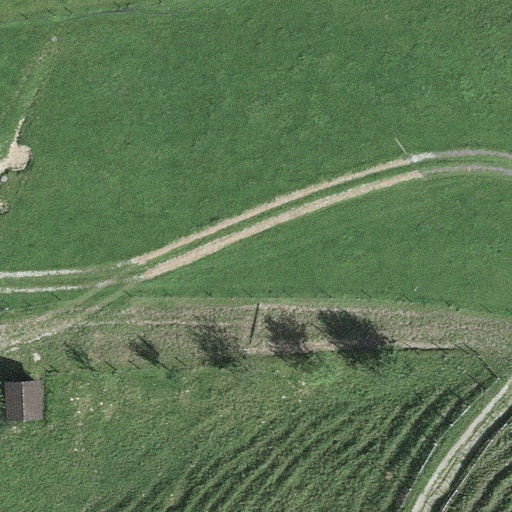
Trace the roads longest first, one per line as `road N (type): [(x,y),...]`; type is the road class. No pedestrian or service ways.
road 1 (track): [(511,166),(491,160),(397,172),(134,272),(0,286)]
road 2 (track): [(0,347),(162,323),(453,332),(511,348)]
road 3 (track): [(421,511),(511,386)]
